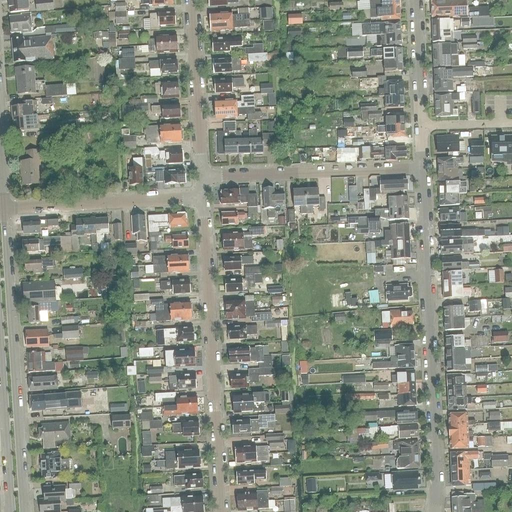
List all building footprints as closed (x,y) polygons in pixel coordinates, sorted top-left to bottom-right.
[(29,12),(27,0),(8,2),(9,14),(24,12),(29,12)] [(45,0),(35,1),(36,12),(54,11),(52,0),(45,0)] [(376,0),(369,0),(370,10),(400,9),(399,0),(376,0)] [(431,2),(431,19),(457,17),(461,19),(467,19),(467,18),(488,17),(488,8),(467,9),(466,1),(431,2)] [(115,4),(115,13),(126,12),(126,3),(115,4)] [(210,17),(210,23),(249,21),(248,9),(237,10),(238,16),(231,16),(231,14),(219,15),(218,16),(210,17)] [(271,9),(263,10),(263,20),(272,20),(271,9)] [(400,20),(400,9),(370,10),(370,19),(381,18),(381,21),(400,20)] [(126,12),(115,13),(116,25),(127,25),(126,12)] [(149,15),(150,30),(160,30),(160,26),(175,25),(174,13),(149,15)] [(21,17),(10,18),(11,34),(20,33),(20,34),(31,33),(31,30),(30,18),(30,14),(21,15),(21,17)] [(302,16),(288,17),(288,25),(303,25),(302,16)] [(249,21),(210,23),(211,31),(219,30),(220,32),(232,31),(232,29),(249,28),(249,21)] [(273,21),(263,22),(263,32),(273,32),(273,21)] [(450,33),(453,33),(452,21),(432,21),(432,33),(450,33)] [(362,36),(383,35),(401,35),(400,23),(386,24),(382,24),(378,23),(362,24),(362,25),(362,36)] [(55,27),(55,34),(78,32),(77,25),(55,27)] [(300,29),(288,30),(288,38),(301,38),(300,29)] [(118,32),(119,40),(130,39),(130,32),(118,32)] [(453,33),(450,33),(432,33),(433,44),(451,43),(453,43),(453,41),(453,33)] [(111,35),(108,35),(108,39),(109,48),(110,48),(112,48),(113,48),(114,48),(116,48),(116,34),(112,35),(111,35)] [(383,36),(376,36),(376,37),(363,37),(363,47),(377,46),(377,47),(387,47),(387,46),(401,45),(401,35),(383,35),(383,36)] [(156,38),(156,40),(148,40),(148,46),(177,44),(177,37),(163,37),(162,36),(159,36),(158,38),(156,38)] [(51,37),(11,41),(14,63),(53,59),(53,58),(51,38),(51,37)] [(230,51),(229,48),(242,47),(242,38),(213,40),(213,46),(212,46),(212,51),(213,51),(213,52),(222,52),(224,53),(228,53),(228,52),(230,51)] [(178,53),(177,44),(148,46),(148,53),(157,52),(157,54),(178,53)] [(253,49),(244,49),(245,56),(248,56),(263,54),(262,45),(253,45),(253,49)] [(433,58),(451,58),(451,57),(458,56),(457,46),(450,46),(450,45),(433,46),(433,58)] [(384,61),(401,60),(401,49),(371,51),(371,58),(383,57),(384,61)] [(122,51),(122,59),(135,58),(134,50),(122,51)] [(363,50),(347,51),(347,59),(363,58),(363,50)] [(267,54),(263,54),(248,56),(248,63),(267,62),(267,55),(267,54)] [(451,58),(433,58),(433,69),(451,68),(451,67),(458,67),(458,60),(451,61),(451,58)] [(118,60),(119,71),(135,70),(135,59),(118,60)] [(213,73),(231,72),(242,72),(241,60),(212,61),(213,73)] [(402,71),(401,60),(384,61),(384,72),(388,72),(402,71)] [(160,62),(149,63),(150,70),(160,70),(160,74),(178,73),(178,61),(160,62)] [(18,95),(35,94),(35,91),(35,82),(34,67),(15,69),(15,77),(16,76),(18,95)] [(366,77),(366,69),(352,70),(352,78),(366,77)] [(472,74),(472,69),(452,70),(434,71),(434,83),(452,82),(452,78),(472,77),(472,74)] [(232,92),(232,89),(244,88),(244,79),(215,81),(215,87),(214,87),(214,92),(215,92),(216,93),(224,93),(226,94),(230,94),(230,92),(232,92)] [(379,88),(378,86),(378,79),(377,79),(370,80),(370,89),(379,88)] [(403,82),(383,83),(384,90),(378,90),(378,94),(403,92),(403,82)] [(452,82),(434,83),(435,93),(448,92),(452,92),(452,82)] [(179,83),(155,84),(155,95),(161,95),(161,99),(181,98),(180,91),(178,92),(178,88),(179,88),(179,83)] [(75,84),(45,87),(45,91),(46,98),(76,96),(75,84)] [(273,94),(273,84),(260,85),(261,95),(268,95),(273,94)] [(403,92),(378,94),(378,98),(384,97),(385,109),(404,108),(403,92)] [(435,107),(454,106),(453,101),(459,101),(459,95),(434,95),(435,107)] [(253,96),(246,96),(241,96),(242,103),(236,103),(236,101),(224,102),(223,103),(215,104),(215,110),(254,108),(253,96)] [(13,119),(36,117),(37,117),(36,101),(23,102),(23,106),(12,107),(13,119)] [(147,104),(135,104),(136,112),(148,111),(147,104)] [(360,113),(368,112),(377,112),(377,105),(360,105),(360,113)] [(134,106),(122,106),(122,115),(134,114),(134,106)] [(151,108),(152,115),(162,115),(162,119),(180,118),(180,106),(161,107),(151,108)] [(454,106),(435,107),(435,118),(449,117),(452,117),(458,117),(458,110),(454,110),(454,106)] [(254,113),(254,108),(215,110),(216,118),(224,117),(225,118),(237,118),(237,116),(247,115),(247,121),(262,120),(261,113),(254,113)] [(381,111),(377,112),(368,112),(368,120),(382,119),(381,111)] [(386,127),(405,126),(404,114),(388,115),(386,115),(386,127)] [(37,131),(36,117),(13,119),(14,133),(37,131)] [(353,120),(344,120),(344,128),(354,128),(353,120)] [(236,131),(236,129),(235,122),(223,123),(224,132),(236,131)] [(275,123),(268,123),(268,132),(276,132),(275,123)] [(63,132),(62,124),(47,125),(48,134),(63,132)] [(146,136),(183,134),(182,126),(172,126),(171,126),(168,126),(167,127),(159,127),(146,128),(146,136)] [(405,138),(405,126),(386,127),(387,138),(405,138)] [(249,141),(250,155),(263,154),(263,148),(274,147),(274,135),(262,135),(262,140),(257,141),(257,129),(252,129),(252,131),(249,131),(249,141)] [(338,149),(344,148),(344,137),(347,137),(347,131),(337,131),(338,149)] [(45,149),(64,147),(81,145),(80,132),(43,136),(45,149)] [(237,141),(236,141),(229,142),(228,132),(223,132),(223,133),(216,133),(217,142),(225,142),(225,156),(238,155),(237,141)] [(249,141),(241,141),(241,132),(236,132),(236,141),(237,141),(238,155),(250,155),(249,141)] [(373,133),(374,138),(361,138),(362,145),(378,144),(378,139),(383,139),(383,132),(373,133)] [(183,134),(146,136),(147,144),(160,143),(168,143),(169,144),(172,144),(173,143),(183,142),(183,134)] [(511,136),(491,137),(492,155),(511,154),(511,136)] [(136,137),(123,137),(123,150),(136,150),(136,137)] [(458,138),(437,139),(437,153),(458,152),(458,138)] [(482,143),(470,143),(471,155),(483,155),(482,143)] [(144,149),(145,159),(145,160),(151,160),(151,156),(159,155),(159,160),(165,160),(165,164),(184,163),(183,151),(164,152),(159,153),(159,152),(157,148),(144,149)] [(385,162),(395,161),(395,158),(406,158),(405,148),(384,149),(379,149),(379,148),(337,149),(337,155),(348,155),(348,154),(359,154),(359,160),(373,160),(373,157),(385,156),(385,162)] [(27,152),(27,162),(20,162),(21,179),(22,178),(23,186),(39,185),(38,167),(40,166),(39,151),(27,152)] [(142,186),(141,170),(145,169),(145,165),(145,160),(145,159),(133,160),(133,169),(129,169),(130,186),(142,186)] [(438,171),(457,170),(457,165),(463,164),(463,159),(452,159),(437,160),(438,171)] [(145,174),(155,174),(156,183),(165,183),(165,185),(185,184),(184,171),(165,172),(164,168),(152,169),(150,169),(145,169),(145,174)] [(471,180),(483,180),(483,168),(477,168),(477,171),(471,171),(471,180)] [(457,170),(438,171),(438,182),(453,181),(453,180),(458,180),(457,170)] [(375,190),(376,195),(404,194),(404,191),(407,191),(407,182),(403,182),(403,178),(378,179),(379,190),(375,190)] [(439,195),(458,195),(457,189),(466,188),(466,183),(454,184),(454,183),(438,184),(439,195)] [(267,209),(268,219),(274,219),(274,210),(274,206),(284,206),(284,194),(274,194),(273,190),(264,190),(264,209),(267,209)] [(318,190),(305,191),(306,215),(313,214),(313,206),(318,206),(319,211),(325,210),(325,198),(319,198),(318,190)] [(363,190),(364,197),(364,203),(357,204),(358,211),(371,210),(370,204),(376,204),(376,201),(369,201),(369,190),(363,190)] [(248,208),(257,208),(257,195),(239,196),(239,191),(229,191),(229,192),(222,192),(222,196),(220,196),(220,205),(248,204),(248,208)] [(294,207),(300,207),(301,215),(306,215),(305,191),(294,191),(293,191),(294,208),(294,207)] [(458,195),(439,195),(439,207),(459,206),(458,195)] [(389,210),(408,209),(407,198),(389,198),(389,210)] [(482,211),(483,219),(492,218),(490,207),(475,209),(475,212),(482,211)] [(408,209),(389,210),(375,210),(375,218),(358,219),(358,225),(380,224),(380,218),(390,221),(408,220),(408,209)] [(440,222),(457,221),(457,223),(467,223),(466,214),(460,214),(459,209),(440,210),(440,222)] [(244,213),(237,213),(221,214),(222,226),(238,225),(238,220),(245,220),(244,213)] [(149,234),(159,233),(158,229),(188,227),(187,215),(186,214),(169,215),(169,216),(147,217),(148,234),(149,234)] [(145,234),(144,217),(132,218),(133,235),(137,235),(138,243),(146,243),(145,234)] [(70,221),(71,233),(71,237),(72,254),(79,254),(78,237),(84,237),(84,236),(91,236),(92,245),(91,245),(92,253),(97,253),(95,220),(95,218),(90,218),(90,220),(70,221)] [(40,222),(23,223),(22,225),(22,227),(24,229),(24,235),(34,234),(35,235),(37,235),(38,234),(40,234),(40,229),(48,229),(48,227),(58,227),(58,219),(47,220),(47,221),(40,222)] [(103,253),(103,244),(104,244),(103,234),(109,234),(108,219),(95,220),(97,253),(103,253)] [(122,224),(114,225),(115,241),(123,240),(122,224)] [(358,225),(358,232),(358,234),(368,234),(368,232),(380,232),(380,224),(358,225)] [(391,241),(409,240),(409,225),(390,226),(390,231),(391,241)] [(461,225),(440,226),(441,238),(461,237),(461,238),(477,238),(477,237),(484,237),(484,236),(484,231),(476,231),(476,230),(461,231),(461,225)] [(222,235),(223,243),(252,241),(252,237),(264,236),(263,228),(249,228),(249,234),(243,234),(239,234),(237,233),(233,233),(232,235),(222,235)] [(497,228),(497,237),(509,236),(509,228),(497,228)] [(159,233),(149,234),(149,243),(161,242),(161,233),(159,233)] [(188,236),(172,237),(165,237),(165,244),(172,244),(172,249),(189,248),(188,236)] [(44,251),(43,247),(61,246),(61,255),(72,254),(71,237),(66,237),(43,239),(43,241),(23,242),(24,253),(44,251)] [(409,240),(391,241),(385,241),(384,241),(382,242),(382,246),(391,246),(391,261),(410,260),(409,240)] [(252,241),(223,243),(223,251),(233,251),(234,252),(238,252),(240,250),(252,250),(252,241)] [(467,241),(461,241),(440,242),(441,256),(462,254),(473,253),(473,245),(467,246),(467,241)] [(374,242),(365,243),(366,255),(375,254),(374,242)] [(136,244),(124,244),(124,256),(137,255),(136,244)] [(121,251),(102,253),(103,264),(122,263),(121,251)] [(153,266),(190,264),(190,258),(188,258),(188,256),(153,258),(153,266)] [(240,258),(224,259),(224,271),(241,270),(241,266),(253,265),(253,257),(240,258)] [(469,271),(469,270),(479,269),(479,263),(468,264),(468,263),(461,264),(461,257),(453,257),(453,258),(442,259),(442,272),(469,271)] [(42,260),(25,261),(25,266),(24,268),(24,270),(25,271),(25,273),(33,272),(33,274),(42,274),(42,273),(47,273),(46,268),(55,268),(54,260),(42,260)] [(190,264),(153,266),(154,274),(189,272),(189,271),(190,271),(190,264)] [(64,269),(64,278),(83,277),(83,268),(64,269)] [(507,271),(503,271),(482,272),(483,278),(491,278),(491,284),(508,283),(507,271)] [(443,289),(462,287),(461,273),(442,274),(443,289)] [(245,280),(242,280),(225,281),(225,293),(242,292),(242,288),(255,287),(254,275),(245,275),(245,280)] [(76,278),(64,279),(61,279),(62,286),(84,284),(84,278),(76,278)] [(109,279),(109,293),(122,292),(122,278),(109,279)] [(189,281),(173,282),(160,283),(161,292),(173,291),(173,294),(190,294),(190,293),(192,292),(191,286),(190,286),(189,281)] [(55,302),(54,288),(54,283),(24,285),(25,304),(38,303),(55,302)] [(408,285),(386,286),(387,302),(408,300),(408,298),(411,298),(410,288),(408,289),(408,285)] [(462,299),(462,297),(471,297),(470,289),(462,289),(462,287),(443,289),(444,300),(462,299)] [(357,304),(356,298),(352,298),(351,292),(345,293),(346,305),(357,304)] [(283,295),(272,296),(273,307),(284,307),(283,295)] [(503,310),(510,310),(509,299),(502,300),(503,310)] [(156,314),(193,312),(192,305),(191,306),(190,304),(164,306),(163,300),(150,301),(151,307),(155,306),(156,314)] [(484,301),(479,301),(468,302),(469,311),(485,309),(484,301)] [(39,312),(52,312),(59,311),(58,302),(55,302),(38,303),(38,309),(28,309),(29,324),(40,323),(39,312)] [(254,302),(245,303),(244,302),(226,303),(227,312),(254,310),(254,302)] [(461,321),(464,321),(463,308),(444,309),(444,321),(461,321)] [(254,310),(227,312),(227,320),(245,319),(245,318),(251,318),(252,322),(272,321),(272,313),(255,314),(254,310)] [(193,312),(156,314),(156,323),(170,322),(170,321),(192,320),(191,319),(193,319),(193,312)] [(387,323),(391,323),(391,328),(401,328),(401,326),(413,325),(412,313),(400,313),(400,312),(381,312),(382,329),(387,329),(387,323)] [(79,317),(73,317),(61,318),(61,325),(74,324),(74,322),(79,322),(79,317)] [(461,321),(444,321),(445,332),(461,331),(461,330),(464,330),(464,321),(461,321)] [(246,327),(227,328),(228,340),(238,339),(239,341),(247,340),(247,336),(257,335),(257,326),(246,327)] [(78,327),(62,328),(62,340),(79,339),(78,327)] [(170,339),(176,338),(176,342),(194,341),(193,329),(176,330),(164,331),(164,339),(164,348),(170,348),(170,339)] [(392,340),(392,330),(374,331),(374,341),(392,340)] [(47,331),(26,332),(27,348),(48,347),(47,331)] [(507,332),(493,333),(494,343),(508,342),(507,332)] [(464,349),(469,349),(469,341),(464,341),(464,337),(445,338),(446,350),(464,349)] [(395,347),(395,357),(414,356),(413,346),(395,347)] [(255,349),(249,349),(249,348),(241,348),(240,350),(228,351),(229,357),(263,355),(263,347),(255,347),(255,349)] [(88,348),(82,348),(65,349),(66,362),(83,361),(83,355),(89,355),(88,348)] [(153,349),(139,350),(139,358),(153,357),(153,349)] [(464,349),(446,350),(446,362),(470,361),(469,349),(464,349)] [(166,361),(195,359),(195,351),(165,353),(166,361)] [(28,365),(51,363),(51,353),(44,353),(27,353),(28,365)] [(258,364),(259,369),(272,369),(271,357),(263,357),(263,355),(229,357),(229,364),(240,363),(242,365),(250,364),(250,363),(256,362),(256,364),(258,364)] [(291,355),(283,356),(283,366),(292,366),(291,355)] [(391,367),(396,367),(396,369),(414,368),(414,356),(395,357),(395,358),(390,358),(391,367)] [(195,359),(166,361),(166,368),(174,368),(195,367),(195,359)] [(470,361),(446,362),(447,373),(465,372),(470,371),(470,361)] [(55,373),(64,372),(63,363),(51,363),(28,365),(28,373),(54,371),(55,373)] [(249,388),(249,384),(259,383),(259,377),(274,376),(274,368),(272,369),(259,369),(259,370),(248,370),(248,376),(230,377),(231,389),(249,388)] [(392,385),(397,384),(415,384),(414,372),(398,373),(398,372),(397,372),(397,375),(392,375),(392,385)] [(161,374),(149,374),(150,382),(161,382),(161,374)] [(447,389),(466,388),(465,383),(471,382),(471,375),(462,376),(447,376),(447,389)] [(195,376),(169,377),(169,384),(179,384),(179,390),(196,389),(195,376)] [(29,380),(28,380),(29,390),(30,390),(30,391),(57,390),(57,377),(29,379),(29,380)] [(398,396),(415,395),(415,384),(397,384),(397,390),(398,390),(398,392),(398,396)] [(487,393),(486,386),(477,386),(477,394),(487,393)] [(448,400),(466,399),(466,388),(447,389),(448,400)] [(281,391),(281,402),(291,402),(291,391),(281,391)] [(233,403),(233,405),(264,404),(264,398),(263,392),(252,393),(252,396),(241,396),(240,397),(232,397),(232,399),(231,399),(231,404),(233,403)] [(81,408),(80,396),(79,393),(63,394),(30,397),(30,399),(29,399),(30,410),(31,410),(31,412),(81,408)] [(162,403),(162,408),(198,406),(197,398),(176,400),(176,399),(169,399),(168,394),(155,395),(155,403),(162,403)] [(416,406),(415,395),(398,396),(398,407),(400,407),(416,406)] [(146,406),(145,398),(136,399),(137,406),(146,406)] [(467,410),(466,405),(472,405),(472,399),(466,399),(448,400),(448,411),(464,410),(467,410)] [(124,412),(123,404),(111,405),(111,413),(124,412)] [(264,404),(233,405),(233,413),(241,413),(242,413),(264,412),(264,404)] [(198,406),(162,408),(163,417),(177,416),(177,415),(198,414),(198,406)] [(275,415),(286,415),(291,414),(290,406),(274,407),(275,415)] [(377,419),(386,419),(397,418),(397,425),(417,424),(416,412),(405,412),(405,411),(361,414),(361,422),(377,421),(377,419)] [(489,413),(489,420),(500,420),(499,412),(489,413)] [(137,420),(141,420),(141,421),(150,421),(153,421),(152,413),(141,413),(141,414),(137,414),(137,420)] [(112,430),(130,429),(129,415),(112,416),(112,430)] [(258,420),(249,421),(233,422),(233,434),(250,433),(250,434),(259,433),(259,429),(265,429),(265,426),(267,426),(267,423),(275,422),(275,416),(258,417),(258,420)] [(449,416),(449,427),(467,426),(475,426),(474,422),(467,422),(467,416),(449,416)] [(153,421),(150,421),(150,430),(162,430),(162,421),(153,421)] [(172,435),(182,434),(183,437),(199,436),(198,423),(172,425),(172,435)] [(503,423),(488,423),(488,432),(503,431),(503,423)] [(42,429),(39,429),(40,441),(43,441),(43,450),(55,449),(55,448),(61,448),(61,444),(70,444),(69,424),(42,426),(42,429)] [(398,434),(399,439),(418,438),(417,426),(380,429),(381,436),(398,434)] [(450,439),(472,438),(472,433),(467,433),(467,426),(449,427),(450,439)] [(361,444),(360,435),(347,436),(347,444),(361,444)] [(472,442),(472,438),(450,439),(450,450),(468,449),(468,442),(472,442)] [(477,438),(478,448),(485,447),(493,447),(493,438),(477,438)] [(399,458),(418,457),(418,443),(393,444),(394,451),(398,451),(399,458)] [(142,458),(152,457),(151,453),(154,453),(154,447),(141,448),(142,458)] [(236,457),(268,455),(267,447),(235,449),(236,457)] [(165,461),(199,459),(199,452),(189,453),(189,452),(165,453),(165,461)] [(70,460),(68,460),(60,460),(60,453),(51,453),(51,455),(41,456),(42,479),(52,478),(52,480),(61,479),(61,473),(69,472),(71,472),(73,471),(72,461),(70,460)] [(451,471),(469,471),(469,459),(478,459),(478,453),(467,453),(464,454),(464,453),(450,454),(451,471)] [(268,455),(236,457),(236,464),(268,462),(268,455)] [(484,458),(491,460),(491,468),(507,468),(511,468),(511,456),(507,457),(507,456),(491,456),(491,455),(484,455),(484,458)] [(418,457),(399,458),(399,463),(397,463),(397,470),(419,468),(418,457)] [(200,467),(199,459),(165,461),(166,470),(190,468),(190,467),(200,467)] [(151,475),(151,466),(142,466),(143,475),(151,475)] [(266,471),(253,472),(237,473),(237,478),(235,480),(235,483),(237,485),(254,484),(253,480),(266,479),(266,471)] [(470,486),(469,471),(451,471),(452,488),(465,487),(465,486),(470,486)] [(416,472),(392,474),(393,491),(417,489),(417,486),(420,485),(419,476),(416,476),(416,472)] [(364,475),(365,483),(379,482),(379,474),(364,475)] [(184,476),(174,477),(174,487),(185,486),(185,489),(202,488),(201,476),(184,477),(184,476)] [(291,479),(279,479),(279,487),(291,487),(291,479)] [(315,480),(306,481),(307,494),(316,493),(315,480)] [(43,488),(44,500),(50,500),(60,500),(60,503),(66,503),(66,499),(72,499),(71,491),(81,490),(81,482),(69,483),(69,491),(65,491),(65,487),(43,488)] [(237,496),(237,503),(268,502),(267,491),(257,491),(257,495),(253,495),(252,494),(245,495),(244,496),(237,496)] [(452,511),(483,510),(483,501),(477,501),(477,503),(475,504),(474,495),(462,495),(462,498),(451,498),(452,511)] [(170,507),(203,505),(203,498),(195,499),(194,497),(170,499),(170,507)] [(60,511),(60,503),(60,500),(50,500),(44,500),(39,501),(39,511),(60,511)] [(258,510),(268,509),(273,509),(272,501),(268,502),(237,503),(237,511),(245,510),(246,511),(253,511),(254,510),(258,509),(258,510)] [(294,511),(294,501),(283,501),(284,511),(294,511)]
